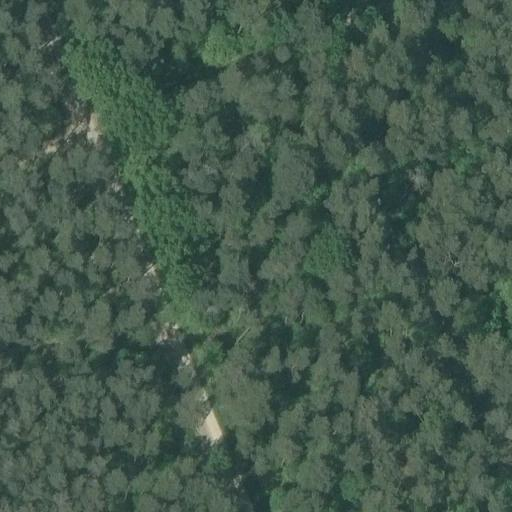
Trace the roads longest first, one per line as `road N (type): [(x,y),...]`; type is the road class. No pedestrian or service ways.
road 1 (track): [(30,0),(241,511)]
road 2 (unknown): [(1,0),(209,511)]
road 3 (track): [(0,165),(408,0)]
